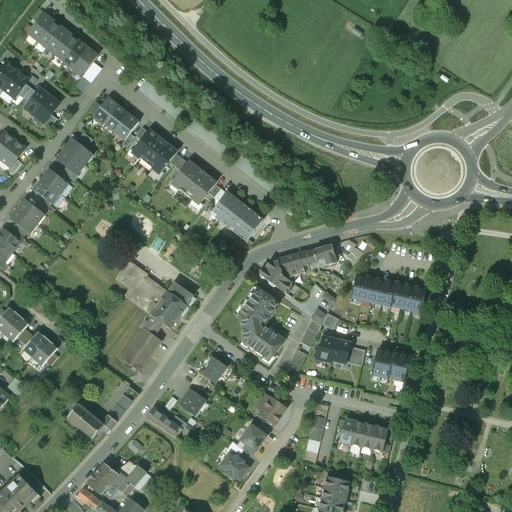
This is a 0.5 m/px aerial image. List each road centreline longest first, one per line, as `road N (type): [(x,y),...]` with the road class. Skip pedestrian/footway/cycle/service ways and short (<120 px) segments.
road 1 (secondary): [(137,0),(268,112),(336,145),(405,163)]
road 2 (residential): [(108,78),(172,136),(270,204),(285,246)]
road 3 (residential): [(44,511),(156,387),(198,326)]
road 4 (residential): [(285,246),(394,221),(418,199)]
road 5 (residential): [(300,392),(293,423),(229,511)]
road 6 (residential): [(198,326),(249,261),(285,246)]
road 7 (residential): [(300,392),(198,326)]
